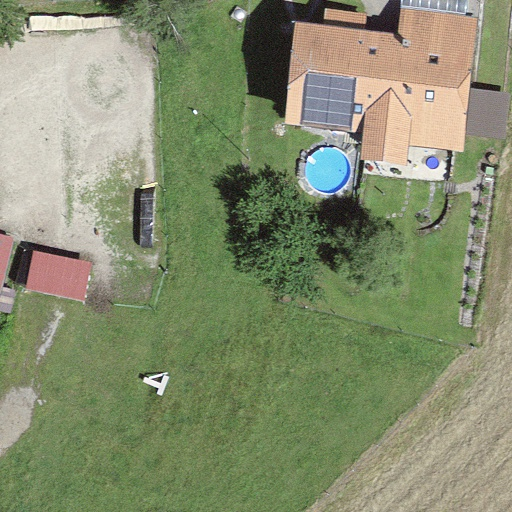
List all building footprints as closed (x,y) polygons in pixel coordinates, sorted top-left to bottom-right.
[(397,0),(397,12),(464,18),(466,0),(397,0)] [(464,18),(397,12),(394,40),(291,30),(282,136),(357,143),(355,172),(406,177),(408,153),(466,158),(467,140),(471,92),(478,19),(464,18)] [(506,95),(471,92),(467,140),(502,143),(506,95)] [(475,173),(457,329),(477,331),(495,175),(475,173)] [(0,331),(4,332),(26,244),(0,237),(0,331)] [(90,300),(97,260),(34,249),(27,289),(90,300)]
